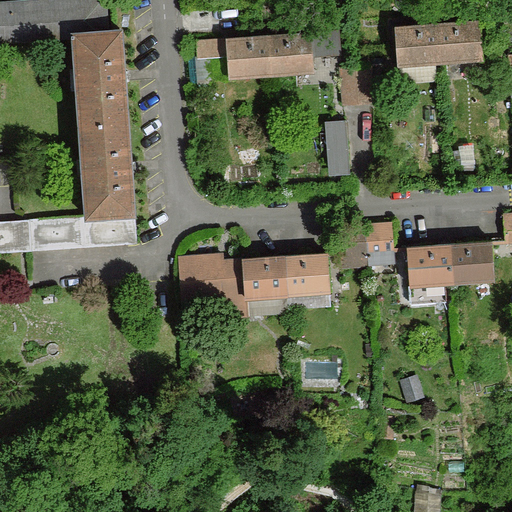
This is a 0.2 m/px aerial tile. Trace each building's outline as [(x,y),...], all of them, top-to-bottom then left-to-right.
[(0,40),(75,34),(107,31),(104,0),(69,0),(0,5),(0,40)] [(440,25),(442,62),(484,59),(482,22),(440,25)] [(399,65),(442,62),(440,25),(397,27),(399,65)] [(345,26),(312,28),(313,48),(346,45),(345,26)] [(88,217),(128,214),(135,213),(121,31),(107,31),(75,34),(88,217)] [(270,36),(273,74),(314,70),(312,34),(270,36)] [(273,74),(270,36),(228,39),(229,56),(230,77),(273,74)] [(229,56),(228,39),(196,41),(197,58),(229,56)] [(373,78),(357,79),(359,104),(375,104),(373,78)] [(343,80),(345,105),(359,104),(357,79),(343,80)] [(353,171),(353,116),(330,117),(330,171),(353,171)] [(128,214),(88,217),(23,221),(26,250),(30,250),(129,243),(128,214)] [(0,251),(23,250),(26,250),(23,221),(20,221),(0,222),(0,251)] [(367,225),(368,241),(394,239),(393,223),(367,225)] [(342,243),(368,241),(367,225),(340,227),(342,243)] [(395,248),(394,239),(368,241),(368,261),(396,260),(395,248)] [(343,253),(345,266),(369,265),(368,261),(368,241),(342,243),(343,253)] [(451,244),(453,283),(496,279),(493,241),(451,244)] [(410,247),(412,285),(453,283),(451,244),(410,247)] [(328,253),(285,257),(288,293),(331,289),(328,253)] [(225,298),(223,261),(215,261),(215,255),(180,258),(183,301),(225,298)] [(226,313),(249,312),(248,295),(288,293),(285,257),(246,259),(223,261),(225,298),(226,313)] [(265,410),(261,391),(195,405),(199,424),(265,410)]
